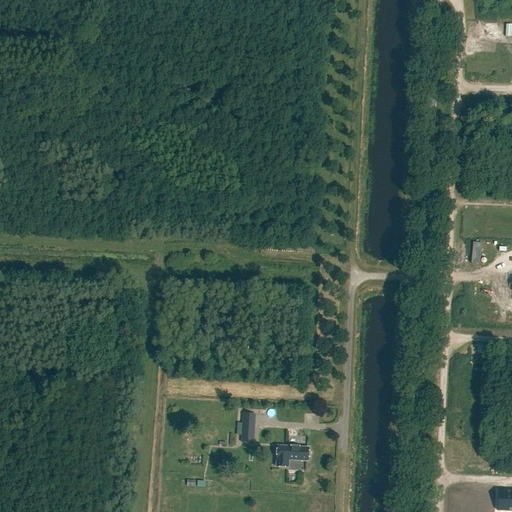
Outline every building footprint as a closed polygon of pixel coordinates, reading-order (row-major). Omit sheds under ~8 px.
[(481,45),(491,46),(491,30),(495,30),(496,22),(473,22),(473,29),(481,29),(481,45)] [(471,242),(471,262),(480,262),(480,242),(471,242)] [(254,443),(255,424),(242,424),(241,443),(254,443)] [(308,461),(308,458),(310,457),(310,453),(308,451),(308,448),(277,447),(276,460),(276,468),(288,468),(288,460),(308,461)] [(511,491),(498,491),(497,511),(511,511),(511,491)]
